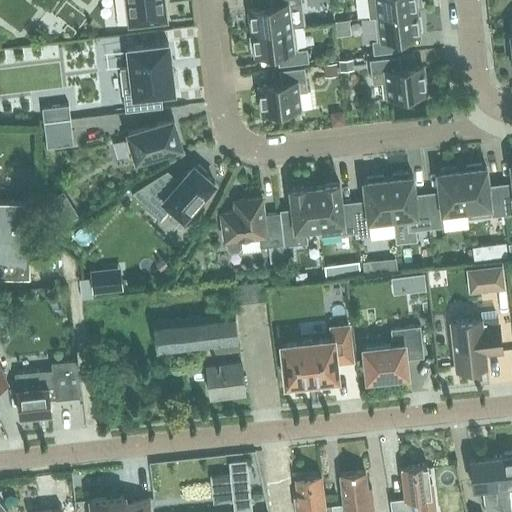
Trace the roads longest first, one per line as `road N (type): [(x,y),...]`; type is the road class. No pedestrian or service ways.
road 1 (tertiary): [(0,461),(511,406)]
road 2 (residential): [(203,0),(217,120),(238,145),(267,155),(459,132),(490,103)]
